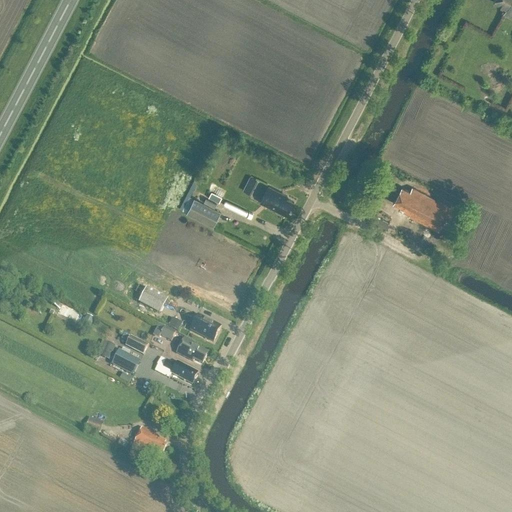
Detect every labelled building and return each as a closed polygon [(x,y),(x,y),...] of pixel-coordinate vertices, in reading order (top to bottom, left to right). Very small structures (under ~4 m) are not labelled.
[(506,8),(503,14),(511,18),(511,0),(493,0),(493,1),(506,8)] [(3,131),(0,140),(0,159),(1,160),(10,134),(3,131)] [(243,190),(249,194),(253,187),(246,184),(243,190)] [(268,203),(267,206),(287,216),(294,202),(286,198),(287,196),(268,186),(261,199),(268,203)] [(438,231),(450,207),(412,188),(410,191),(401,187),(393,203),(404,209),(403,211),(410,215),(409,216),(438,231)] [(213,226),(221,212),(194,198),(186,212),(213,226)] [(160,315),(168,301),(146,290),(139,305),(160,315)] [(90,327),(94,320),(87,316),(83,324),(90,327)] [(198,317),(190,332),(213,344),(221,328),(198,317)] [(181,325),(171,320),(168,327),(177,332),(181,325)] [(176,334),(165,329),(161,337),(172,342),(176,334)] [(143,356),(148,347),(130,338),(126,347),(143,356)] [(202,365),(208,354),(196,348),(197,346),(184,339),(176,355),(193,363),(194,361),(202,365)] [(103,342),(97,355),(109,360),(115,348),(103,342)] [(119,351),(111,366),(132,377),(140,362),(119,351)] [(192,386),(198,374),(177,364),(176,367),(167,362),(163,369),(172,374),(172,375),(192,386)] [(128,385),(131,380),(123,375),(120,381),(128,385)] [(109,388),(105,400),(121,405),(125,393),(109,388)] [(102,423),(89,419),(86,431),(99,435),(102,423)] [(159,462),(167,447),(164,445),(165,443),(158,439),(158,438),(142,429),(134,445),(150,453),(148,457),(159,462)] [(125,449),(128,444),(120,440),(117,445),(125,449)]
